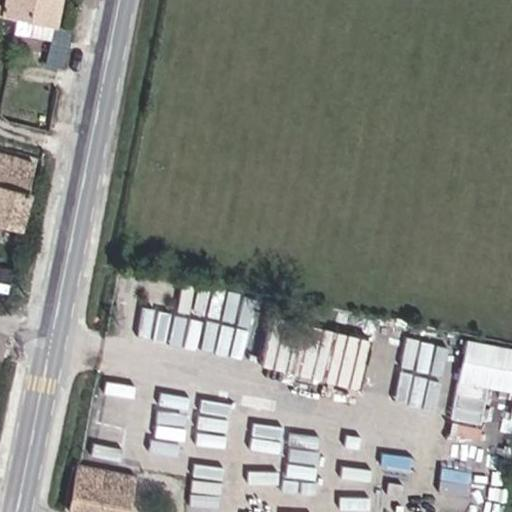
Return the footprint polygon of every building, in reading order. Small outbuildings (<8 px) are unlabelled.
[(55,0),(0,0),(0,19),(50,29),(55,0)] [(0,159),(0,224),(11,227),(25,167),(0,159)] [(281,365),(297,368),(305,335),(290,331),(293,318),(253,309),(248,310),(245,313),(244,316),(243,319),(246,323),(249,325),(281,331),(275,355),(245,348),(243,348),(240,349),(237,352),(235,357),(237,362),(240,365),(279,372),(281,365)] [(305,335),(297,368),(295,376),(380,391),(391,340),(308,324),(305,335)] [(511,342),(466,336),(460,380),(511,387),(511,342)] [(145,469),(80,457),(74,501),(129,510),(133,484),(141,485),(145,469)]
